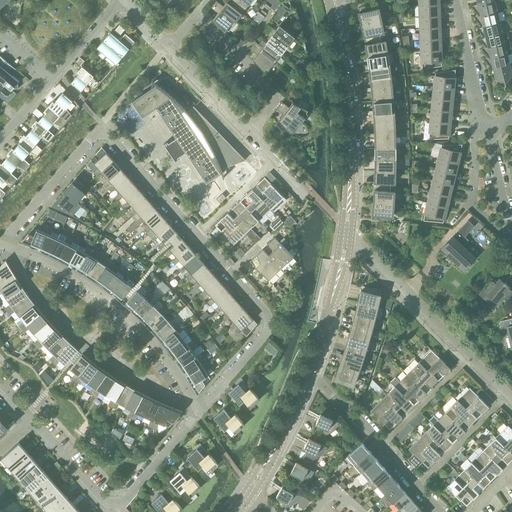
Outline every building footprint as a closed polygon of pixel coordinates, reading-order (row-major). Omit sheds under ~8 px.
[(0,0),(0,8),(9,0),(0,0)] [(227,0),(227,1),(242,13),(249,4),(243,0),(227,0)] [(213,4),(236,22),(242,13),(227,1),(223,6),(216,1),(213,4)] [(471,6),(478,16),(497,12),(495,2),(478,6),(478,4),(472,6),(471,6)] [(229,30),(236,22),(213,4),(211,8),(218,13),(214,18),(225,31),(227,29),(229,30)] [(279,4),(277,8),(274,10),(274,11),(277,13),(282,16),(286,10),(281,6),(279,4)] [(362,25),(381,20),(379,9),(374,9),(373,4),(358,8),(359,13),(362,25)] [(440,16),(439,4),(419,5),(420,17),(440,16)] [(500,23),(497,12),(478,16),(474,16),(473,17),(481,26),(481,27),(500,23)] [(440,27),(440,16),(420,17),(420,28),(440,27)] [(381,20),(362,25),(364,36),(371,35),(372,39),(380,37),(380,33),(384,32),(381,20)] [(502,33),(500,23),(481,27),(481,26),(477,27),(476,27),(483,36),(484,38),(502,33)] [(120,24),(115,30),(120,35),(125,29),(120,24)] [(266,28),(288,46),(295,37),(280,25),(276,30),(275,30),(269,25),(266,28)] [(441,39),(440,27),(420,28),(421,39),(441,39)] [(282,54),(288,46),(266,28),(263,32),(270,37),(266,42),(282,54)] [(120,40),(110,32),(97,48),(107,56),(120,40)] [(478,38),(486,47),(486,48),(505,44),(502,33),(484,38),(483,36),(479,37),(478,38)] [(125,34),(120,40),(107,56),(116,64),(135,42),(125,34)] [(368,56),(387,53),(385,41),(381,42),(380,37),(372,39),(373,43),(366,44),(368,56)] [(235,42),(240,47),(245,43),(240,38),(235,42)] [(441,50),(441,39),(421,39),(421,51),(441,50)] [(282,54),(266,42),(262,47),(256,42),(253,45),(275,62),(282,54)] [(481,48),(488,58),(489,59),(507,54),(505,44),(486,48),(486,47),(482,48),(481,47),(481,48)] [(275,62),(253,45),(250,49),(257,54),(253,59),(264,72),(266,70),(268,71),(275,62)] [(442,66),(441,50),(421,51),(422,63),(422,69),(436,67),(441,66),(442,66)] [(388,57),(387,53),(368,56),(369,61),(369,65),(369,67),(389,64),(388,57)] [(492,69),(493,69),(493,68),(510,64),(507,54),(489,59),(488,58),(484,58),(492,69)] [(85,61),(80,57),(76,61),(81,65),(85,61)] [(6,61),(0,67),(0,80),(11,90),(12,89),(18,89),(18,83),(19,81),(11,74),(15,68),(6,61)] [(371,78),(391,76),(389,64),(369,67),(370,70),(371,78)] [(511,76),(511,73),(510,64),(493,68),(493,69),(496,80),(496,81),(497,82),(499,84),(500,85),(502,85),(505,85),(506,85),(505,84),(511,76)] [(78,71),(80,73),(71,82),(81,91),(87,83),(95,88),(101,82),(91,73),(82,66),(78,71)] [(435,73),(434,87),(454,89),(455,77),(456,69),(442,72),(438,73),(435,73)] [(391,77),(391,76),(371,78),(372,87),(372,90),(392,88),(391,77)] [(178,157),(186,152),(207,182),(222,173),(224,178),(221,169),(245,160),(194,106),(187,112),(185,109),(179,103),(173,97),(167,92),(159,86),(152,81),(152,82),(156,85),(132,101),(142,116),(156,107),(176,137),(169,142),(168,141),(164,143),(175,161),(179,158),(178,157)] [(454,89),(434,87),(433,98),(453,100),(454,89)] [(373,101),(393,100),(392,88),(372,90),(373,101)] [(53,101),(49,105),(67,121),(72,115),(66,108),(72,101),(68,97),(70,95),(65,90),(55,102),(53,101)] [(7,103),(11,99),(8,97),(7,95),(6,96),(3,100),(7,103)] [(433,98),(432,109),(452,111),(453,100),(433,98)] [(394,112),(393,100),(373,101),(374,103),(374,113),(394,112)] [(282,102),(279,105),(302,123),(309,114),(307,113),(308,110),(303,107),(293,102),(289,107),(282,102)] [(62,127),(67,121),(49,105),(44,110),(46,112),(38,121),(48,130),(48,129),(54,123),(62,127)] [(280,120),(287,128),(291,132),(293,130),(295,131),(302,123),(279,105),(277,109),(284,114),(280,120)] [(432,109),(431,121),(450,123),(452,111),(432,109)] [(375,124),(395,123),(394,117),(394,112),(374,113),(375,115),(375,124)] [(36,144),(41,137),(50,142),(55,135),(48,129),(48,130),(38,121),(36,120),(32,125),(34,126),(26,135),(26,136),(36,144)] [(286,130),(278,121),(274,126),(282,133),(286,130)] [(449,138),(450,123),(431,121),(429,133),(429,139),(442,139),(448,138),(449,138)] [(395,135),(395,123),(375,124),(375,136),(395,135)] [(23,158),(24,158),(29,151),(37,156),(43,150),(36,144),(26,136),(26,135),(24,134),(20,139),(22,141),(14,150),(23,158)] [(376,147),(395,147),(395,145),(395,135),(375,136),(376,138),(376,147)] [(441,147),(439,158),(458,163),(463,144),(449,144),(443,145),(442,145),(441,147)] [(94,173),(96,176),(101,172),(101,171),(113,160),(102,147),(96,154),(99,159),(94,163),(98,168),(94,173)] [(395,159),(395,147),(376,147),(376,156),(376,159),(395,159)] [(14,150),(12,148),(8,153),(9,155),(2,164),(1,164),(11,173),(11,172),(17,166),(25,170),(31,164),(24,158),(23,158),(14,150)] [(455,174),(458,163),(439,158),(436,169),(455,174)] [(395,159),(376,159),(375,170),(395,170),(395,167),(395,159)] [(104,184),(109,180),(108,179),(120,168),(113,160),(101,171),(101,172),(105,176),(101,181),(104,184)] [(0,185),(5,180),(13,185),(18,178),(11,172),(11,173),(1,164),(2,164),(0,162),(0,185)] [(128,177),(120,168),(108,179),(109,180),(113,184),(109,189),(111,192),(116,188),(115,187),(128,177)] [(436,169),(433,180),(452,185),(455,174),(436,169)] [(382,182),(381,186),(390,187),(391,182),(395,183),(395,170),(375,170),(375,182),(382,182)] [(282,184),(270,172),(257,185),(263,191),(258,195),(271,209),(274,212),(286,200),(276,189),(282,184)] [(76,177),(64,191),(81,206),(83,204),(80,198),(84,193),(81,190),(84,186),(76,177)] [(118,200),(123,196),(122,195),(135,185),(128,177),(115,187),(116,188),(120,193),(116,198),(118,200)] [(450,196),(452,185),(433,180),(431,191),(450,196)] [(123,206),(125,208),(130,204),(129,204),(142,193),(135,185),(122,195),(123,196),(127,201),(123,206)] [(374,202),(394,204),(394,192),(390,191),(390,187),(381,186),(381,191),(375,190),(374,202)] [(250,202),(246,207),(259,221),(271,209),(258,195),(252,189),(245,197),(250,202)] [(78,209),(81,206),(64,191),(51,207),(63,212),(72,216),(74,214),(78,209)] [(431,191),(428,202),(447,207),(450,196),(431,191)] [(132,217),(137,212),(149,201),(142,193),(129,204),(130,204),(134,209),(130,214),(132,217)] [(219,203),(224,200),(226,199),(223,195),(216,199),(219,203)] [(132,217),(139,225),(144,220),(156,209),(149,201),(137,212),(132,217)] [(259,221),(246,207),(240,201),(232,209),(238,214),(233,219),(246,233),(259,221)] [(394,204),(374,202),(373,214),(372,219),(379,219),(388,220),(388,215),(393,216),(394,204)] [(443,222),(447,207),(428,202),(423,220),(443,222)] [(147,233),(152,229),(151,228),(163,217),(156,209),(144,220),(148,225),(144,230),(147,233)] [(225,227),(221,231),(234,245),(246,233),(233,219),(228,213),(220,220),(226,227),(225,227)] [(296,221),(290,216),(284,221),(290,227),(296,221)] [(154,241),(158,237),(158,236),(170,225),(163,217),(151,228),(152,229),(155,233),(151,238),(154,241)] [(453,236),(452,236),(442,248),(449,255),(458,263),(457,264),(464,271),(476,258),(463,246),(468,240),(465,236),(474,226),(468,220),(453,236)] [(277,238),(282,232),(289,226),(284,221),(272,233),(277,238)] [(133,230),(138,225),(135,222),(129,227),(133,230)] [(178,234),(170,225),(158,236),(158,237),(163,241),(158,246),(161,249),(170,241),(177,236),(178,234)] [(28,244),(41,249),(50,228),(46,226),(44,232),(33,228),(22,241),(28,244)] [(44,250),(51,253),(58,238),(59,235),(53,232),(54,229),(50,228),(41,249),(44,250)] [(58,238),(51,253),(56,256),(60,258),(70,237),(67,235),(66,237),(60,234),(59,235),(58,238)] [(173,253),(176,257),(189,246),(182,238),(180,239),(177,236),(170,241),(173,245),(169,249),(165,253),(167,256),(173,253)] [(60,258),(69,263),(77,248),(78,249),(80,245),(73,242),(74,239),(70,237),(60,258)] [(268,255),(281,269),(294,257),(275,237),(267,245),(273,251),(268,255)] [(78,249),(77,248),(69,263),(74,265),(79,268),(90,248),(87,246),(85,249),(80,245),(78,249)] [(196,254),(189,246),(176,257),(177,257),(172,261),(174,264),(180,261),(183,265),(196,254)] [(94,250),(90,248),(79,268),(88,273),(96,260),(91,256),(94,250)] [(239,260),(244,255),(245,253),(241,249),(235,255),(239,260)] [(262,249),(255,257),(260,262),(256,267),(269,281),(281,269),(268,255),(262,249)] [(187,269),(190,273),(203,262),(196,254),(183,265),(184,265),(179,270),(181,272),(187,269)] [(88,273),(96,279),(109,260),(106,258),(102,263),(96,260),(88,273)] [(0,288),(17,278),(13,272),(6,260),(0,266),(0,275),(0,276),(0,275),(0,288)] [(109,260),(96,279),(103,284),(105,286),(115,272),(109,268),(113,263),(109,260)] [(210,270),(203,262),(190,273),(191,274),(186,278),(188,280),(194,277),(198,281),(210,270)] [(115,272),(105,286),(114,292),(128,274),(134,266),(131,263),(125,270),(119,266),(115,272)] [(201,285),(205,289),(217,278),(210,270),(198,281),(198,282),(193,286),(195,288),(201,285)] [(131,276),(128,274),(114,292),(122,299),(133,286),(135,283),(129,279),(131,276)] [(19,283),(17,278),(0,288),(0,295),(3,300),(23,287),(19,283)] [(224,287),(217,278),(205,289),(205,290),(200,294),(202,296),(208,293),(212,297),(224,287)] [(500,279),(495,285),(490,281),(479,294),(488,302),(491,298),(497,303),(502,296),(507,300),(511,293),(511,289),(506,284),(507,283),(505,282),(504,283),(500,279)] [(170,288),(162,281),(157,286),(165,294),(170,288)] [(141,286),(137,290),(126,302),(134,310),(150,293),(147,290),(146,291),(141,286)] [(358,294),(357,298),(359,300),(358,302),(378,306),(378,304),(380,295),(381,291),(362,286),(361,293),(358,294)] [(28,295),(23,287),(3,300),(8,306),(5,308),(7,311),(28,295)] [(224,287),(212,297),(212,298),(207,302),(210,305),(215,301),(219,306),(231,295),(224,287)] [(134,310),(142,317),(153,305),(149,301),(153,296),(150,293),(134,310)] [(35,304),(28,295),(7,311),(10,315),(12,313),(17,319),(19,316),(35,304)] [(222,309),(226,314),(238,303),(231,295),(219,306),(214,310),(217,313),(222,309)] [(356,311),(356,313),(375,318),(378,306),(358,302),(356,311)] [(229,318),(233,322),(245,311),(238,303),(226,314),(221,318),(224,321),(229,318)] [(19,316),(17,319),(14,321),(18,326),(16,328),(19,331),(21,329),(42,312),(39,310),(35,304),(19,316)] [(143,318),(149,324),(166,309),(163,306),(158,310),(153,305),(142,317),(143,318)] [(153,329),(156,332),(169,321),(164,316),(169,312),(166,309),(149,324),(153,329)] [(200,317),(203,320),(209,315),(206,311),(200,317)] [(257,324),(245,311),(233,322),(234,322),(229,326),(231,329),(237,326),(246,336),(257,324)] [(48,320),(42,312),(21,329),(24,333),(25,332),(25,331),(26,330),(31,336),(48,320)] [(355,315),(353,324),(372,329),(373,324),(375,318),(356,313),(355,315)] [(52,324),(48,320),(31,336),(36,341),(29,348),(32,351),(36,346),(56,328),(52,324)] [(503,336),(507,335),(509,337),(511,347),(511,325),(507,327),(506,320),(500,321),(499,323),(503,336)] [(162,339),(163,340),(181,326),(178,322),(173,326),(169,321),(156,332),(162,339)] [(350,333),(350,335),(368,341),(372,329),(353,324),(350,333)] [(163,340),(170,348),(183,338),(188,334),(184,329),(181,326),(163,340)] [(63,335),(56,328),(36,346),(39,349),(42,347),(46,352),(63,335)] [(183,338),(170,348),(174,353),(176,357),(195,343),(193,340),(188,334),(183,338)] [(222,334),(216,338),(219,342),(225,338),(222,334)] [(66,338),(63,335),(46,352),(52,357),(49,359),(52,362),(70,342),(66,338)] [(349,337),(346,346),(365,352),(367,345),(368,341),(350,335),(349,337)] [(204,344),(207,348),(213,344),(209,340),(204,344)] [(78,350),(70,342),(52,362),(56,365),(58,363),(63,367),(65,365),(78,350)] [(198,347),(195,343),(176,357),(183,366),(196,356),(194,353),(192,351),(198,347)] [(207,349),(211,354),(219,348),(215,343),(207,349)] [(269,343),(265,348),(269,352),(273,347),(269,343)] [(387,345),(382,350),(387,354),(391,350),(387,345)] [(343,355),(343,357),(361,364),(365,352),(346,346),(343,355)] [(431,350),(419,362),(432,375),(437,370),(443,376),(450,369),(431,350)] [(71,378),(74,381),(90,360),(82,353),(70,368),(70,369),(68,371),(73,376),(71,378)] [(200,362),(196,356),(183,366),(188,374),(208,362),(206,359),(200,362)] [(342,359),(339,368),(357,375),(361,365),(361,364),(343,357),(342,359)] [(96,364),(90,360),(74,381),(78,384),(80,381),(85,385),(99,366),(96,364)] [(210,366),(208,362),(188,374),(193,381),(199,392),(205,384),(210,379),(208,375),(205,369),(210,366)] [(419,362),(407,374),(420,387),(425,382),(431,389),(438,381),(432,375),(419,362)] [(99,366),(85,385),(91,389),(89,392),(93,394),(108,372),(99,366)] [(335,377),(333,383),(348,388),(349,384),(353,386),(357,375),(339,368),(338,369),(336,370),(334,374),(335,377)] [(48,386),(54,380),(45,371),(40,375),(48,386)] [(112,376),(108,372),(93,394),(89,399),(93,402),(98,394),(104,398),(116,378),(112,376)] [(395,386),(408,400),(413,395),(419,401),(426,393),(420,387),(407,374),(400,381),(396,377),(391,382),(395,386)] [(108,404),(112,406),(125,384),(116,378),(104,398),(110,402),(108,404)] [(250,408),(260,400),(247,385),(243,388),(239,383),(229,392),(240,404),(244,401),(250,408)] [(117,406),(123,409),(135,389),(132,388),(125,384),(112,406),(116,409),(117,406)] [(373,388),(379,394),(383,390),(377,384),(373,388)] [(395,386),(383,398),(396,412),(401,407),(407,413),(414,405),(408,400),(395,386)] [(469,388),(457,400),(471,413),(475,408),(481,414),(489,407),(469,388)] [(128,416),(131,417),(144,394),(135,389),(123,409),(129,413),(128,416)] [(148,396),(144,394),(131,417),(136,419),(142,422),(143,420),(143,419),(144,417),(153,398),(148,396)] [(148,426),(152,427),(163,403),(153,398),(144,417),(143,419),(143,420),(150,422),(148,426)] [(402,418),(396,412),(383,398),(370,411),(384,424),(389,419),(395,425),(402,418)] [(477,419),(471,413),(457,400),(445,412),(458,425),(463,420),(469,427),(477,419)] [(152,427),(156,429),(157,426),(164,428),(165,426),(165,425),(168,426),(169,426),(174,421),(182,411),(164,404),(163,403),(152,427)] [(245,426),(232,411),(228,414),(223,409),(214,417),(225,430),(229,427),(235,434),(245,426)] [(420,412),(414,418),(418,422),(424,416),(420,412)] [(429,420),(433,424),(447,438),(451,433),(457,439),(464,431),(458,425),(445,412),(438,419),(434,415),(429,420)] [(96,423),(99,417),(94,414),(91,420),(96,423)] [(336,427),(337,425),(339,422),(332,419),(319,414),(315,424),(321,427),(320,430),(325,435),(325,434),(328,433),(330,432),(331,432),(333,431),(334,430),(335,428),(336,427)] [(452,443),(447,438),(433,424),(421,436),(434,450),(439,445),(445,451),(452,443)] [(511,429),(508,426),(496,438),(509,451),(511,447),(511,429)] [(113,427),(111,432),(114,433),(116,436),(119,440),(124,431),(118,428),(118,430),(117,429),(113,427)] [(409,449),(413,454),(408,459),(416,468),(422,462),(427,457),(433,463),(440,456),(434,450),(421,436),(409,449)] [(496,438),(483,450),(497,463),(501,458),(508,465),(511,459),(511,453),(509,451),(496,438)] [(326,448),(309,439),(304,448),(307,450),(302,460),(311,464),(313,460),(315,459),(317,458),(319,456),(321,455),(322,454),(324,452),(326,449),(326,448)] [(126,441),(122,446),(128,452),(131,444),(126,441)] [(1,458),(8,465),(25,450),(24,448),(25,447),(24,445),(22,446),(19,443),(1,458)] [(369,451),(362,443),(350,453),(346,457),(353,465),(369,451)] [(29,444),(25,447),(24,448),(25,450),(8,465),(13,472),(31,457),(29,453),(30,452),(29,450),(32,448),(29,444)] [(135,447),(133,453),(139,456),(141,450),(135,447)] [(218,465),(206,450),(202,454),(197,449),(187,457),(193,464),(198,470),(202,466),(208,474),(218,465)] [(483,450),(471,462),(485,476),(490,471),(495,477),(503,469),(497,463),(483,450)] [(376,459),(369,451),(353,465),(360,473),(364,470),(376,459)] [(13,472),(19,479),(37,463),(36,462),(37,460),(36,459),(34,460),(31,457),(13,472)] [(19,479),(25,486),(43,470),(40,467),(42,466),(40,464),(44,461),(40,458),(37,460),(36,462),(37,463),(19,479)] [(383,467),(376,459),(364,470),(360,473),(367,481),(372,478),(383,467)] [(295,478),(300,483),(302,482),(304,482),(306,481),(308,480),(309,478),(311,477),(312,475),(313,472),(309,470),(311,467),(302,462),(301,465),(296,462),(291,472),(297,475),(295,478)] [(471,462),(459,475),(473,487),(477,483),(483,489),(491,481),(485,476),(471,462)] [(374,490),(379,486),(391,475),(383,467),(372,478),(367,481),(366,483),(369,487),(370,486),(374,490)] [(46,473),(43,470),(25,486),(31,492),(49,477),(48,475),(49,474),(48,472),(46,473)] [(31,492),(37,499),(55,483),(52,480),(54,479),(52,477),(55,475),(52,471),(49,474),(48,475),(49,477),(31,492)] [(180,472),(170,480),(181,493),(185,489),(191,496),(201,488),(188,473),(184,477),(180,472)] [(398,483),(391,475),(379,486),(386,494),(398,483)] [(479,493),(473,487),(459,475),(447,487),(460,500),(465,495),(471,501),(479,493)] [(37,499),(43,506),(61,490),(60,489),(61,487),(59,486),(58,487),(55,483),(37,499)] [(393,502),(405,492),(398,483),(386,494),(379,499),(387,507),(393,502)] [(43,506),(48,511),(49,511),(67,497),(64,494),(66,493),(64,491),(67,488),(64,485),(61,487),(60,489),(61,490),(43,506)] [(295,503),(296,502),(302,509),(305,507),(306,506),(308,503),(310,501),(298,494),(297,496),(293,493),(292,493),(281,486),(275,496),(281,500),(279,502),(284,508),(284,507),(287,507),(289,506),(290,505),(293,504),(295,503)] [(164,497),(162,494),(152,502),(160,511),(166,511),(167,511),(180,511),(183,510),(173,499),(177,496),(172,490),(164,497)] [(405,492),(393,502),(400,510),(412,500),(405,492)] [(49,511),(63,511),(73,504),(71,502),(73,501),(71,499),(70,500),(67,497),(49,511)] [(63,511),(77,511),(79,510),(76,507),(78,506),(76,505),(79,502),(76,498),(73,501),(71,502),(73,504),(63,511)] [(401,511),(414,511),(419,508),(412,500),(400,510),(401,511)]
